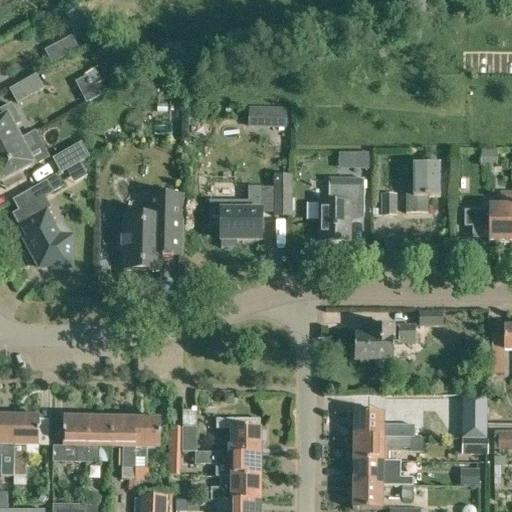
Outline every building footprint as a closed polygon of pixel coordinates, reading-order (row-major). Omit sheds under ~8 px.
[(71,37),(58,45),(66,58),(79,50),(71,37)] [(35,77),(9,91),(16,104),(42,90),(35,77)] [(87,77),(75,83),(86,104),(100,97),(95,86),(92,88),(87,77)] [(140,91),(144,95),(149,95),(153,92),(154,86),(150,82),(145,82),(141,86),(140,91)] [(0,152),(20,141),(13,127),(20,123),(11,105),(0,110),(0,152)] [(286,107),(272,107),(271,128),(285,128),(286,107)] [(31,135),(20,141),(0,152),(0,183),(5,180),(9,188),(22,181),(18,174),(44,160),(31,135)] [(80,145),(52,160),(60,173),(87,158),(80,145)] [(481,166),(496,166),(496,152),(481,152),(481,166)] [(359,168),(371,168),(370,155),(358,155),(359,168)] [(406,182),(406,214),(428,214),(428,198),(440,198),(439,164),(411,165),(411,182),(406,182)] [(273,215),(273,218),(292,219),(292,177),(273,177),(273,190),(273,215)] [(319,242),(350,242),(350,218),(363,219),(364,180),(329,180),(329,188),(329,202),(318,202),(318,205),(306,205),(306,220),(319,220),(319,242)] [(45,199),(38,186),(11,201),(17,211),(13,214),(26,239),(23,240),(38,269),(72,270),(73,236),(69,236),(55,226),(41,201),(45,199)] [(209,203),(209,223),(220,223),(220,242),(221,242),(221,246),(224,249),(233,249),(237,246),(237,242),(261,242),(260,214),(260,190),(248,190),(248,203),(241,203),(209,203)] [(511,192),(499,192),(499,206),(488,206),(487,242),(511,242),(511,192)] [(123,271),(159,272),(159,256),(180,257),(182,197),(156,196),(156,217),(133,217),(133,236),(124,235),(123,271)] [(381,218),(397,218),(396,196),(380,196),(381,218)] [(419,314),(419,329),(442,329),(442,313),(419,314)] [(351,347),(352,363),(394,362),(393,345),(415,344),(414,328),(363,329),(363,334),(354,334),(354,347),(351,347)] [(492,336),(492,375),(504,375),(504,353),(511,352),(511,328),(503,329),(503,335),(492,336)] [(233,404),(233,394),(224,394),(224,404),(233,404)] [(463,398),(463,438),(485,438),(485,399),(463,398)] [(352,415),(351,399),(331,401),(332,416),(352,415)] [(354,439),(411,439),(414,439),(414,427),(384,426),(384,415),(355,414),(354,439)] [(0,457),(13,458),(13,417),(0,417),(0,457)] [(13,466),(13,479),(26,478),(27,447),(38,447),(39,418),(13,417),(13,458),(13,466)] [(88,464),(88,418),(63,418),(63,448),(51,448),(51,464),(76,464),(88,464)] [(99,448),(111,448),(112,419),(88,418),(88,464),(99,465),(99,448)] [(112,419),(111,448),(122,449),(122,481),(134,481),(134,469),(135,449),(135,419),(112,419)] [(135,419),(135,449),(159,449),(160,419),(135,419)] [(231,445),(231,452),(260,453),(260,429),(259,429),(259,419),(216,419),(216,428),(231,429),(231,445)] [(197,429),(182,428),(182,453),(195,454),(195,453),(196,453),(197,429)] [(511,435),(498,435),(497,451),(511,451),(511,435)] [(354,439),(354,463),(383,463),(388,463),(388,453),(400,454),(402,451),(402,450),(410,450),(411,439),(354,439)] [(416,439),(416,454),(428,454),(428,440),(416,439)] [(462,441),(461,456),(488,456),(488,441),(477,441),(462,441)] [(260,476),(260,453),(231,452),(231,453),(196,453),(195,453),(195,454),(195,466),(215,466),(215,478),(219,478),(219,476),(260,476)] [(383,463),(354,463),(354,487),(383,488),(401,488),(413,488),(413,487),(432,487),(432,474),(383,474),(383,463)] [(0,478),(13,479),(13,466),(0,466),(0,478)] [(134,469),(134,481),(146,481),(146,469),(134,469)] [(479,471),(461,471),(460,487),(478,487),(479,471)] [(260,500),(260,476),(219,476),(219,478),(219,489),(199,489),(199,503),(216,502),(216,500),(260,500)] [(354,511),(382,511),(383,488),(354,487),(354,511)] [(413,488),(401,488),(401,501),(413,501),(413,499),(424,500),(424,489),(413,489),(413,488)] [(139,498),(138,511),(168,511),(168,499),(139,498)] [(216,500),(216,502),(216,511),(260,511),(260,500),(216,500)]
